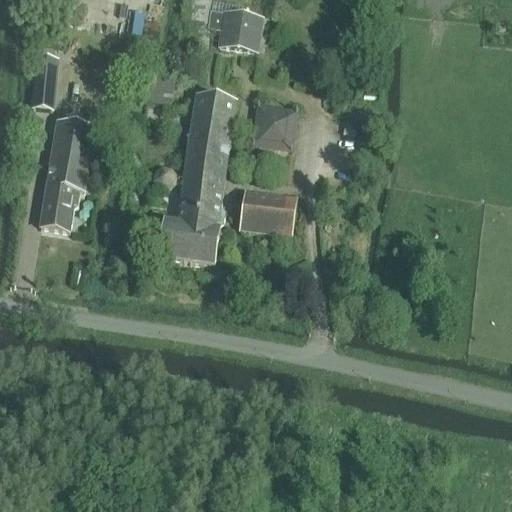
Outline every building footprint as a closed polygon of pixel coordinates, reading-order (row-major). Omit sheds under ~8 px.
[(243,12),(212,8),(212,0),(191,0),(188,51),(208,53),(210,36),(221,37),(219,52),(258,58),(263,25),(241,22),(243,12)] [(37,66),(32,114),(53,116),(57,68),(37,66)] [(145,109),(171,112),(174,88),(148,85),(145,109)] [(196,103),(193,125),(233,131),(236,109),(196,103)] [(299,117),(257,111),(251,153),(293,159),(299,117)] [(175,223),(174,227),(218,233),(219,231),(224,228),(225,220),(221,216),(233,131),(193,125),(179,224),(175,223)] [(58,128),(40,234),(70,239),(74,217),(78,214),(80,202),(84,202),(95,134),(58,128)] [(271,202),(246,199),(241,237),(266,240),(271,202)] [(296,205),(271,202),(266,240),(291,243),(296,205)] [(165,225),(159,265),(214,273),(220,233),(218,233),(174,227),(165,225)]
